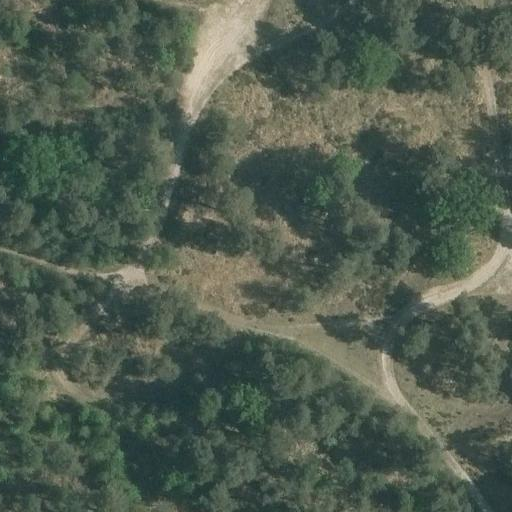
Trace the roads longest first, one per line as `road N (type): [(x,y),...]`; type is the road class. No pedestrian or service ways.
road 1 (track): [(474,0),(508,260),(505,270),(402,316),(389,351),(424,435),(483,511)]
road 2 (track): [(84,331),(115,396),(137,400),(261,328),(402,316)]
road 3 (track): [(129,283),(160,237),(201,79),(228,9),(240,0)]
road 4 (track): [(129,283),(313,345),(407,401)]
